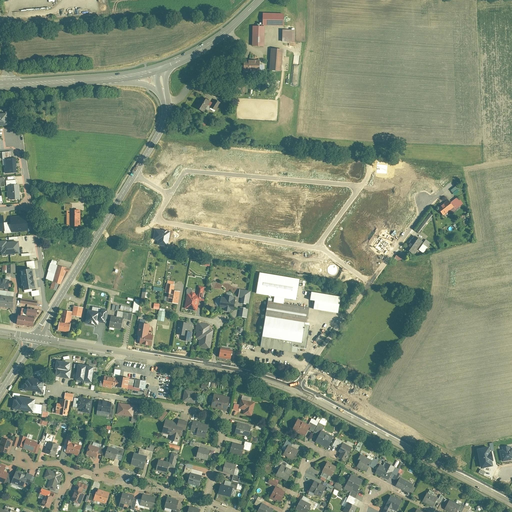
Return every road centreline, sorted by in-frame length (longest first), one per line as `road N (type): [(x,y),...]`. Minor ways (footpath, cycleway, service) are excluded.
road 1 (residential): [(316,248),(360,185),(187,170),(169,193)]
road 2 (residential): [(55,388),(215,419),(223,440),(207,500)]
road 3 (tertiary): [(295,388),(511,505)]
road 4 (tertiary): [(37,339),(134,175)]
road 5 (residential): [(169,193),(160,221),(316,248)]
road 6 (tertiary): [(37,339),(212,367)]
road 7 (secondary): [(153,72),(6,86)]
road 8 (secondary): [(153,72),(194,55),(258,0)]
road 9 (residential): [(295,388),(369,283)]
